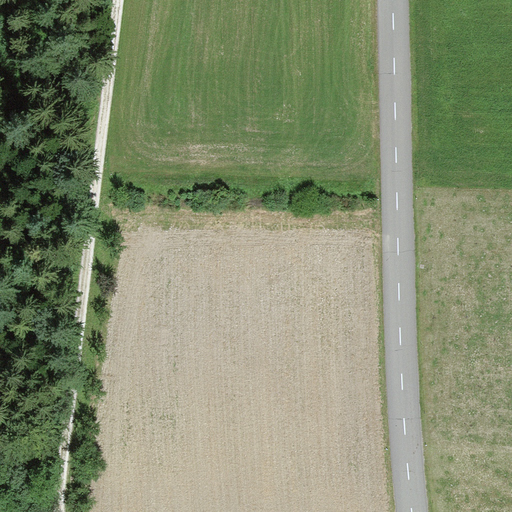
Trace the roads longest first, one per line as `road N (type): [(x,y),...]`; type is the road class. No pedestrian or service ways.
road 1 (track): [(110,0),(53,511)]
road 2 (tertiary): [(408,511),(391,0)]
